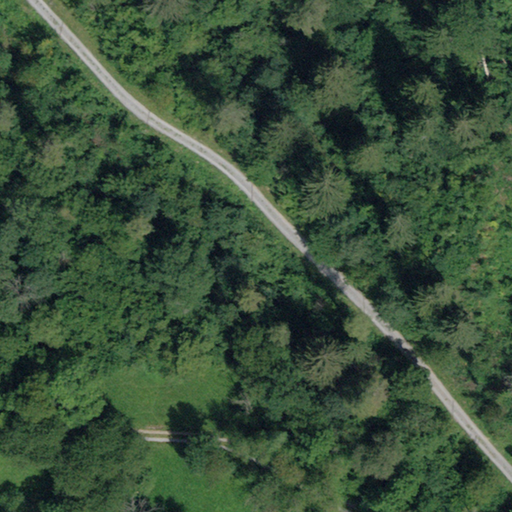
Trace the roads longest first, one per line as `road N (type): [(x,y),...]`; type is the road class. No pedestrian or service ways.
road 1 (track): [(33,0),(147,115),(231,175),(387,322),(511,474)]
road 2 (track): [(354,511),(212,440),(0,416)]
